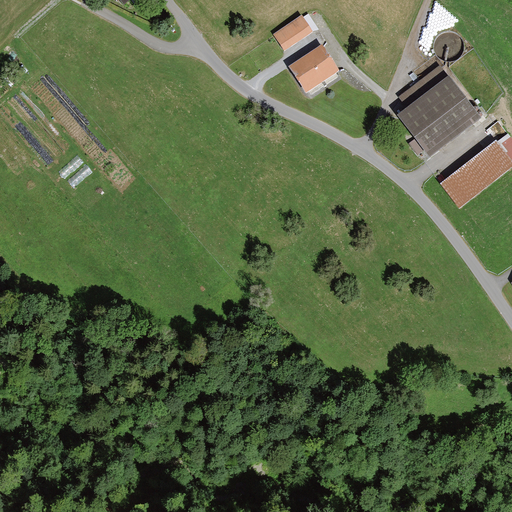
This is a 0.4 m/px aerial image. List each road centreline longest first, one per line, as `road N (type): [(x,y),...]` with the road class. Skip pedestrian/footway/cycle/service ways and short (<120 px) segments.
road 1 (residential): [(511,325),(425,205),(369,159),(197,51),(168,0)]
road 2 (track): [(77,0),(162,47),(197,51)]
